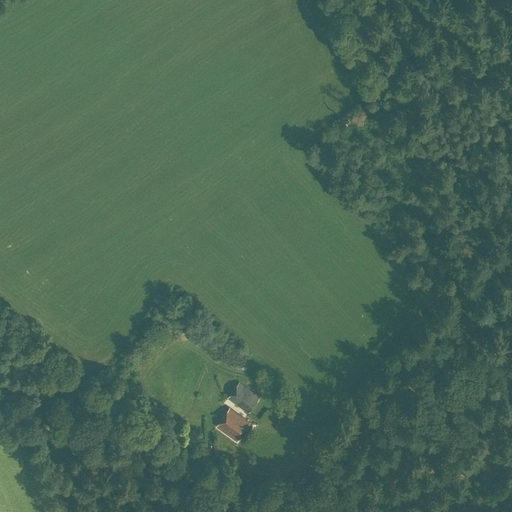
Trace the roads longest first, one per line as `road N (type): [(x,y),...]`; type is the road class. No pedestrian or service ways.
road 1 (track): [(285,497),(210,478),(0,319)]
road 2 (track): [(511,251),(460,282),(285,497)]
